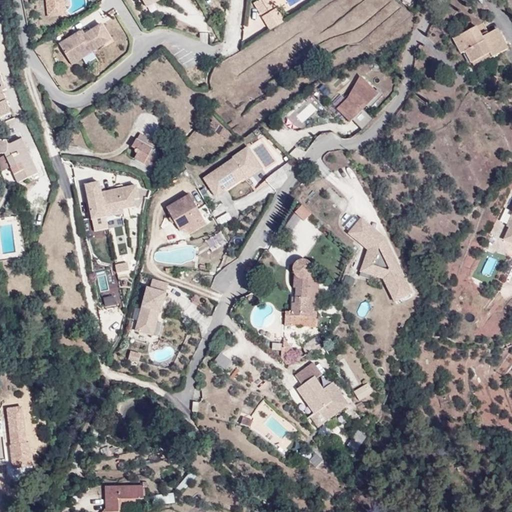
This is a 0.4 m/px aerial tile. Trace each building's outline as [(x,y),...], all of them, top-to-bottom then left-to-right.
[(62,0),(49,0),(51,14),(65,12),(62,0)] [(261,14),(274,6),(270,0),(258,0),(254,2),(261,14)] [(270,29),(283,21),(276,8),(263,16),(270,29)] [(91,47),(93,51),(112,39),(102,23),(84,35),(81,31),(60,44),(70,61),(91,47)] [(490,53),(491,56),(492,57),(508,49),(497,29),(482,37),(477,26),(454,38),(462,53),(466,51),(472,63),(490,53)] [(72,64),(93,51),(91,47),(70,61),(72,64)] [(474,65),(491,56),(490,53),(472,63),(474,65)] [(352,120),(362,130),(373,119),(363,109),(366,106),(368,109),(383,95),(377,89),(374,92),(372,91),(373,90),(362,79),(354,88),(357,92),(347,103),(345,101),(338,109),(344,115),(345,114),(347,116),(345,118),(350,122),(352,120)] [(357,92),(354,88),(343,99),(340,95),(328,108),(342,122),(345,118),(347,116),(345,114),(344,115),(338,109),(345,101),(347,103),(357,92)] [(226,138),(230,132),(213,121),(209,127),(226,138)] [(136,140),(144,144),(147,138),(139,134),(136,140)] [(39,172),(36,167),(31,156),(23,138),(9,145),(7,140),(0,139),(0,153),(6,153),(19,182),(39,172)] [(144,144),(136,140),(132,147),(135,149),(134,151),(135,153),(138,154),(135,159),(152,167),(156,159),(149,156),(152,149),(144,144)] [(238,176),(240,179),(245,176),(246,178),(262,168),(247,147),(244,149),(252,159),(250,160),(255,167),(243,174),(242,173),(238,176)] [(232,158),(203,179),(215,196),(226,188),(226,189),(240,179),(238,176),(242,173),(243,174),(255,167),(250,160),(252,159),(244,149),(232,157),(232,158)] [(31,156),(36,167),(40,164),(35,154),(31,156)] [(97,186),(84,188),(89,222),(102,220),(101,216),(119,213),(132,211),(131,204),(136,203),(134,191),(99,197),(97,186)] [(199,191),(205,200),(209,197),(204,188),(199,191)] [(203,217),(189,194),(166,208),(180,231),(185,227),(203,217)] [(298,217),(305,222),(313,213),(303,205),(289,223),(292,225),(298,217)] [(189,234),(206,224),(203,217),(185,227),(189,234)] [(363,217),(357,223),(378,241),(382,249),(390,245),(386,237),(363,217)] [(413,291),(390,245),(382,249),(378,241),(357,223),(351,231),(370,247),(361,274),(370,277),(372,272),(385,276),(396,299),(413,291)] [(205,239),(212,252),(228,242),(220,230),(205,239)] [(290,327),(316,328),(317,317),(316,317),(317,298),(311,298),(312,275),(309,275),(311,272),(311,269),(310,265),(307,261),(303,260),(300,260),(296,263),(294,266),(293,271),(296,276),(294,276),(293,288),(296,288),(296,297),(292,297),(291,312),(285,311),(284,329),(290,329),(290,327)] [(167,293),(169,284),(155,279),(153,290),(167,293)] [(162,312),(167,293),(153,290),(148,289),(137,331),(154,336),(159,316),(157,315),(158,311),(160,312),(162,312)] [(119,293),(104,297),(107,306),(121,302),(119,293)] [(140,363),(142,355),(132,353),(130,360),(140,363)] [(222,353),(216,362),(227,369),(233,360),(222,353)] [(298,389),(302,395),(306,392),(327,421),(350,405),(334,382),(324,389),(317,379),(323,375),(314,362),(296,376),(303,385),(298,389)] [(369,384),(355,391),(360,400),(374,392),(369,384)] [(306,392),(302,395),(316,414),(312,416),(319,427),(327,421),(306,392)] [(441,408),(452,406),(450,396),(439,398),(441,408)] [(13,468),(35,467),(33,442),(28,443),(26,405),(8,407),(13,468)] [(142,486),(105,487),(106,511),(104,511),(119,511),(119,498),(143,497),(142,486)]
